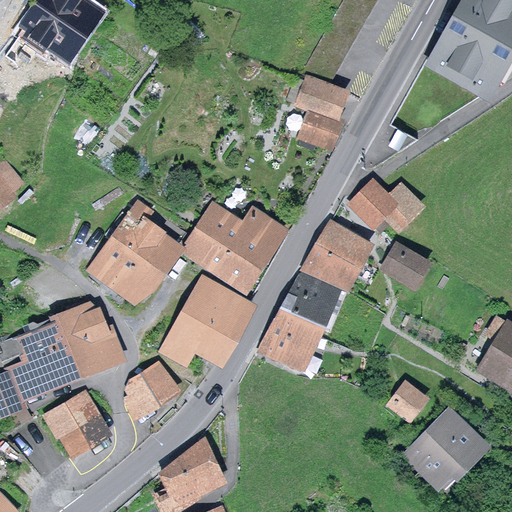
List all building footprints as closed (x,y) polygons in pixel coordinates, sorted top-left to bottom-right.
[(67,50),(91,17),(70,2),(71,0),(38,0),(17,29),(38,44),(45,35),(67,50)] [(511,38),(511,0),(469,0),(433,63),(481,91),(511,38)] [(342,92),(308,79),(298,105),(311,110),(333,118),(342,92)] [(339,120),(333,118),(311,110),(301,137),(329,147),(339,120)] [(19,181),(0,157),(0,201),(9,195),(6,192),(19,181)] [(374,184),(363,195),(384,215),(375,225),(381,231),(391,221),(398,228),(419,206),(400,187),(389,199),(374,184)] [(354,204),(375,225),(384,215),(363,195),(354,204)] [(132,212),(91,269),(132,298),(141,286),(147,290),(175,253),(172,250),(184,234),(152,211),(145,222),(132,212)] [(199,262),(241,290),(280,231),(256,215),(243,234),(209,211),(186,246),(203,258),(199,262)] [(306,263),(342,285),(368,241),(340,225),(337,231),(328,226),(306,263)] [(398,249),(387,267),(413,282),(422,265),(398,249)] [(277,316),(315,334),(336,289),(299,271),(277,316)] [(199,298),(178,335),(218,357),(249,304),(225,291),(216,308),(199,298)] [(79,372),(115,358),(105,331),(110,329),(109,325),(102,323),(94,302),(92,303),(86,305),(84,300),(64,307),(67,313),(53,318),(65,348),(69,346),(79,372)] [(315,334),(277,316),(260,352),(298,370),(315,334)] [(483,340),(493,347),(482,366),(511,382),(511,331),(505,328),(508,323),(497,317),(483,340)] [(28,392),(79,372),(69,346),(65,348),(53,318),(38,324),(34,322),(28,324),(31,331),(0,343),(0,355),(2,360),(3,359),(9,373),(19,369),(28,392)] [(160,364),(142,376),(157,400),(175,389),(160,364)] [(134,415),(157,400),(142,376),(129,383),(136,393),(125,400),(134,415)] [(393,403),(408,415),(420,400),(405,388),(393,403)] [(80,397),(51,412),(75,450),(101,433),(80,397)] [(453,411),(411,455),(434,477),(446,466),(454,474),(480,447),(464,431),(475,420),(468,414),(462,420),(453,411)] [(157,499),(163,511),(174,511),(198,498),(193,489),(217,477),(200,443),(160,476),(169,493),(157,499)] [(0,511),(11,511),(0,500),(0,511)]
